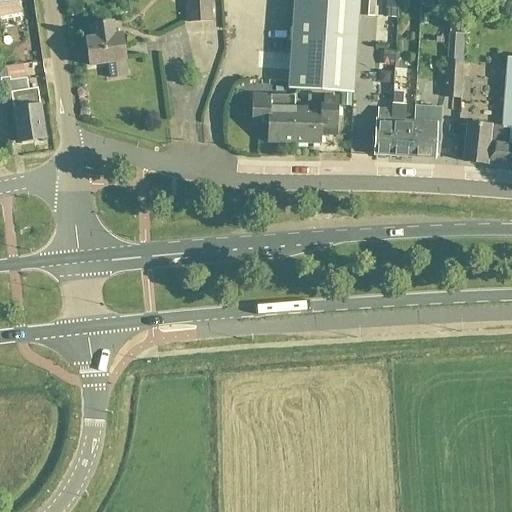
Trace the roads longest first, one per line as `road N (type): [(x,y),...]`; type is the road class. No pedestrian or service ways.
road 1 (unclassified): [(511,193),(213,179),(94,149),(67,151)]
road 2 (primary): [(511,232),(77,260)]
road 3 (unclassified): [(207,316),(214,333),(511,314)]
road 4 (primary): [(207,316),(511,297)]
road 5 (unclassified): [(67,151),(46,0)]
road 6 (primary): [(83,329),(207,316)]
